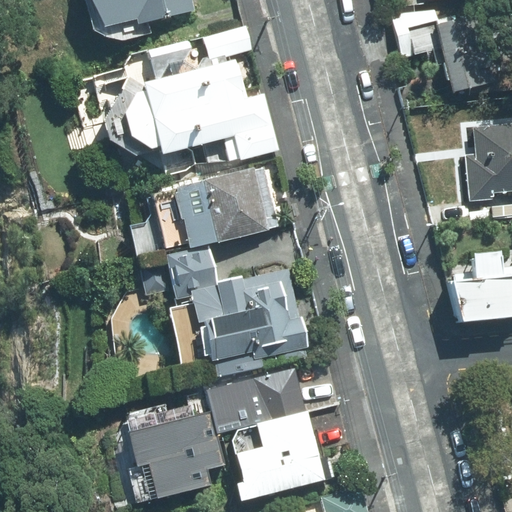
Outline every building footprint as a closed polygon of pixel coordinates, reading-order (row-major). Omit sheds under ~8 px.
[(89,0),(97,28),(132,20),(134,26),(189,11),(186,0),(89,0)] [(431,13),(383,18),(388,64),(437,58),(431,13)] [(433,26),(449,94),(493,83),(477,16),(433,26)] [(161,151),(221,136),(227,161),(276,148),(261,92),(241,97),(231,59),(225,60),(224,55),(249,49),(243,26),(200,36),(205,56),(207,65),(184,71),(184,72),(141,81),(116,110),(119,124),(122,136),(143,149),(161,151)] [(511,125),(468,130),(470,156),(460,158),(467,210),(511,203),(511,125)] [(173,187),(186,246),(274,226),(260,167),(173,187)] [(304,347),(286,267),(217,283),(209,247),(159,258),(171,309),(185,306),(200,372),(304,347)] [(511,318),(511,295),(510,280),(496,282),(492,255),(464,259),(468,286),(445,290),(451,328),(511,318)] [(236,499),(318,478),(291,370),(201,393),(212,435),(250,425),(255,446),(224,454),(236,499)] [(217,464),(202,412),(145,429),(143,425),(121,432),(132,465),(144,461),(148,476),(144,477),(153,502),(206,483),(201,469),(217,464)] [(364,511),(357,486),(320,495),(324,511),(364,511)]
